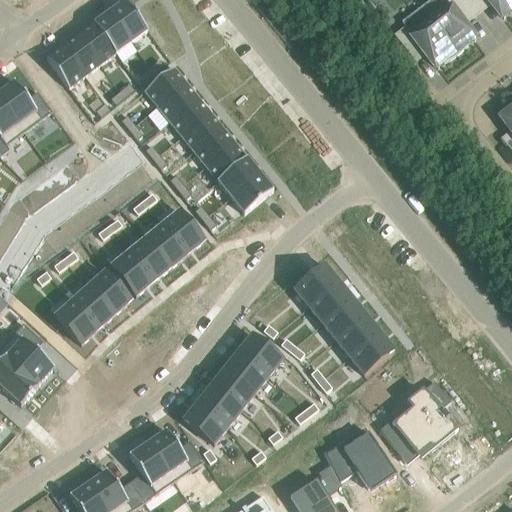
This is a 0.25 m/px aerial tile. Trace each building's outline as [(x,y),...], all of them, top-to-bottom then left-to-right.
[(443,0),(433,0),(421,10),(432,25),(457,58),(463,53),(469,47),(467,45),(473,41),(475,44),(476,43),(459,21),(473,10),(465,0),(444,0),(443,0)] [(511,0),(465,0),(473,10),(486,0),(488,0),(492,5),(504,21),(505,20),(503,18),(508,14),(510,16),(511,14),(511,0)] [(125,5),(109,17),(131,47),(147,35),(125,5)] [(421,10),(403,24),(406,29),(395,38),(411,58),(422,50),(438,71),(439,71),(437,68),(442,64),(444,66),(451,62),(457,58),(432,25),(421,10)] [(109,17),(93,28),(115,58),(131,47),(109,17)] [(93,28),(78,40),(100,70),(115,58),(93,28)] [(78,40),(62,51),(84,81),(100,70),(78,40)] [(62,51),(46,63),(68,93),(84,81),(62,51)] [(159,64),(149,72),(154,78),(164,70),(159,64)] [(149,72),(139,80),(144,86),(154,78),(149,72)] [(176,73),(147,97),(159,113),(185,92),(188,89),(176,73)] [(13,87),(0,96),(0,102),(25,136),(53,116),(38,96),(28,103),(15,85),(14,86),(13,87)] [(129,88),(120,96),(125,102),(135,94),(129,88)] [(185,92),(159,113),(171,128),(201,104),(188,89),(185,92)] [(120,96),(110,104),(115,110),(125,102),(120,96)] [(0,160),(10,153),(7,149),(25,136),(0,102),(0,160)] [(201,104),(171,128),(184,143),(213,119),(201,104)] [(104,109),(94,117),(99,123),(109,115),(104,109)] [(501,118),(511,132),(511,143),(507,147),(511,153),(511,109),(508,114),(509,116),(504,120),(502,117),(501,118)] [(213,119),(184,143),(196,157),(225,134),(213,119)] [(129,121),(123,126),(131,136),(137,131),(129,121)] [(137,131),(131,136),(139,146),(145,141),(137,131)] [(225,134),(196,157),(208,172),(237,149),(225,134)] [(237,149),(208,172),(220,187),(249,164),(237,149)] [(153,151),(147,156),(155,166),(161,161),(153,151)] [(161,161),(155,166),(163,176),(169,171),(161,161)] [(249,164),(220,187),(233,203),(262,179),(249,164)] [(262,179),(233,203),(246,220),(275,196),(262,179)] [(178,181),(171,186),(179,195),(186,190),(178,181)] [(186,190),(179,195),(187,205),(194,200),(186,190)] [(153,197),(143,205),(148,211),(158,204),(153,197)] [(148,211),(143,205),(134,212),(138,218),(148,211)] [(203,211),(196,216),(204,226),(211,221),(203,211)] [(180,215),(163,229),(187,260),(205,245),(180,215)] [(211,221),(204,226),(212,236),(219,231),(211,221)] [(118,223),(108,230),(113,236),(123,229),(118,223)] [(163,229),(146,243),(171,273),(187,260),(163,229)] [(99,237),(103,244),(113,236),(108,230),(99,237)] [(146,243),(129,257),(154,287),(171,273),(146,243)] [(74,255),(64,263),(69,269),(79,262),(74,255)] [(129,257),(112,271),(136,301),(154,287),(129,257)] [(55,270),(59,276),(69,269),(64,263),(55,270)] [(325,269),(295,294),(309,312),(339,287),(325,269)] [(42,289),(52,282),(47,275),(37,283),(42,289)] [(105,276),(89,291),(115,320),(132,305),(105,276)] [(339,287),(309,312),(323,328),(353,304),(339,287)] [(89,291),(73,305),(99,335),(115,320),(89,291)] [(353,304),(323,328),(336,345),(367,320),(353,304)] [(73,305),(56,321),(82,350),(99,335),(73,305)] [(367,320),(336,345),(350,362),(380,337),(367,320)] [(24,327),(0,353),(0,355),(39,391),(40,390),(39,389),(54,373),(55,372),(36,355),(44,346),(24,327)] [(264,335),(273,342),(278,336),(269,328),(264,335)] [(380,337),(350,362),(364,379),(395,354),(380,337)] [(252,339),(238,356),(269,381),(283,363),(252,339)] [(287,342),(281,349),(291,356),(296,349),(287,342)] [(300,364),(306,357),(296,349),(291,356),(300,364)] [(0,355),(0,393),(2,391),(17,405),(21,409),(20,409),(21,410),(39,391),(0,355)] [(238,356),(225,373),(255,398),(269,381),(238,356)] [(386,369),(355,394),(371,414),(383,404),(390,412),(401,403),(394,395),(402,389),(386,369)] [(311,377),(319,387),(326,381),(318,372),(311,377)] [(225,373),(211,390),(242,414),(255,398),(225,373)] [(326,396),(333,391),(326,381),(319,387),(326,396)] [(391,426),(381,434),(393,450),(404,441),(419,459),(429,451),(432,454),(457,434),(447,423),(449,422),(445,416),(443,417),(441,415),(452,406),(435,385),(424,394),(409,406),(417,417),(412,422),(408,417),(394,429),(391,426)] [(211,390),(198,407),(228,431),(242,414),(211,390)] [(198,407),(183,424),(214,449),(228,431),(198,407)] [(319,413),(314,407),(305,414),(310,421),(319,413)] [(295,421),(300,428),(310,421),(305,414),(295,421)] [(363,428),(325,454),(329,462),(332,468),(341,486),(355,476),(370,497),(397,479),(363,428)] [(165,436),(148,447),(175,486),(205,465),(191,444),(179,452),(167,434),(166,435),(165,436)] [(273,448),(283,441),(278,435),(268,442),(273,448)] [(131,459),(130,459),(142,478),(131,485),(145,506),(175,486),(148,447),(131,459)] [(210,453),(203,458),(210,468),(217,463),(210,453)] [(262,455),(252,462),(257,468),(266,461),(262,455)] [(322,481),(290,501),(297,511),(335,511),(327,499),(343,490),(341,486),(332,468),(319,477),(322,481)] [(107,476),(89,488),(105,511),(136,511),(145,506),(131,485),(120,493),(107,475),(106,475),(107,476)] [(71,499),(70,500),(78,511),(105,511),(89,488),(73,499),(71,500),(71,499)]
